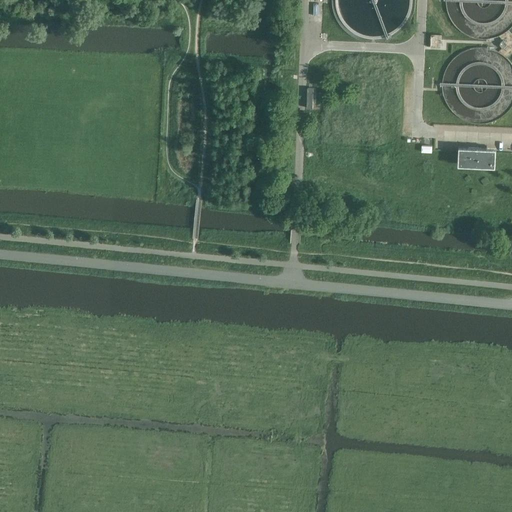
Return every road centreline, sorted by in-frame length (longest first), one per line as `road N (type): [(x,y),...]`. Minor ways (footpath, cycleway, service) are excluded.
road 1 (unknown): [(0,223),(511,275)]
road 2 (unclassified): [(511,304),(0,254)]
